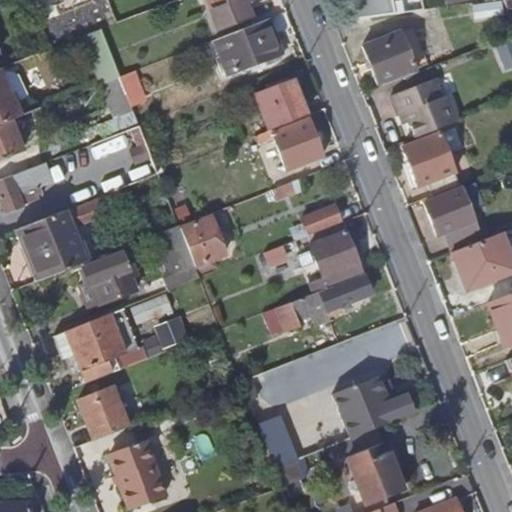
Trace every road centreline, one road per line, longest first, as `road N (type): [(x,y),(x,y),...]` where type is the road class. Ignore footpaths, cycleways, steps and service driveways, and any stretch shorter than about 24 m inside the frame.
road 1 (residential): [(302,0),(504,511)]
road 2 (residential): [(45,449),(0,332)]
